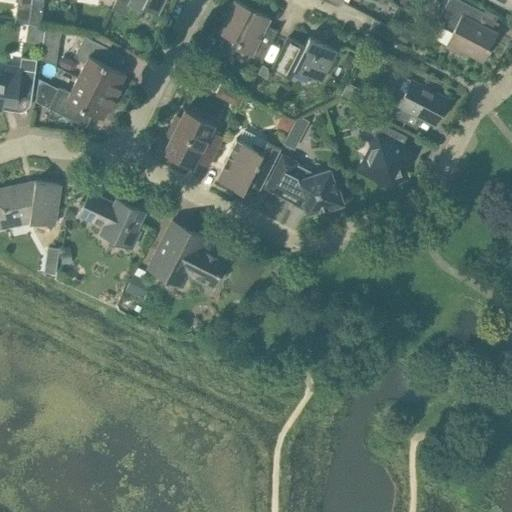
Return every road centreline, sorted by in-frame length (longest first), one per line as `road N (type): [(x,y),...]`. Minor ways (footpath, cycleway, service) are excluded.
road 1 (residential): [(120,155),(303,246),(419,209),(471,113),(511,69)]
road 2 (residential): [(120,155),(197,0)]
road 3 (residential): [(0,152),(29,144),(120,155)]
